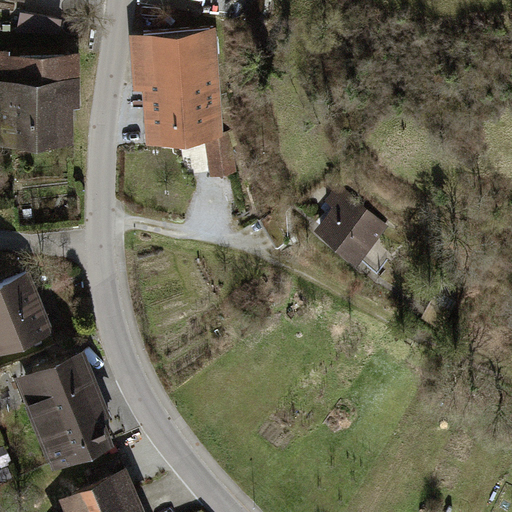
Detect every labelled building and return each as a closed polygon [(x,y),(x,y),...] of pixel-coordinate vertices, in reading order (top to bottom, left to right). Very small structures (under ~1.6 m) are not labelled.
[(64,33),(64,13),(23,12),(22,31),(64,33)] [(134,87),(148,86),(152,133),(199,129),(199,134),(207,133),(222,132),(214,25),(130,31),(134,87)] [(84,154),(87,53),(0,51),(0,121),(4,122),(3,152),(84,154)] [(207,133),(213,171),(236,168),(231,131),(222,132),(207,133)] [(348,191),(320,225),(357,257),(385,223),(348,191)] [(28,270),(0,280),(0,346),(50,327),(28,270)] [(20,372),(55,460),(111,438),(76,350),(20,372)] [(70,511),(135,511),(118,472),(64,496),(70,511)]
